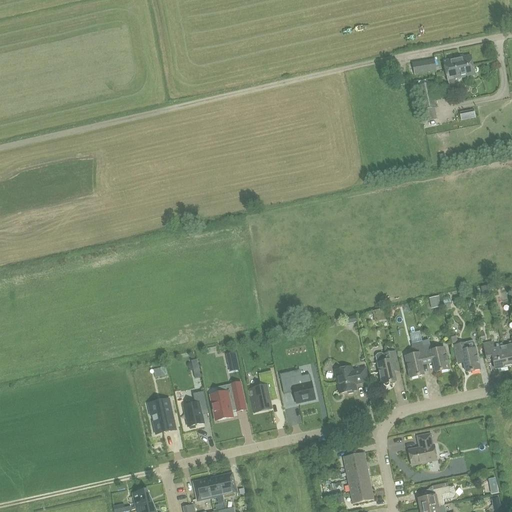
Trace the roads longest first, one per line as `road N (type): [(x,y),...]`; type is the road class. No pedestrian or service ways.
road 1 (track): [(511,34),(0,147)]
road 2 (residential): [(170,470),(318,433),(382,433)]
road 3 (residential): [(382,433),(404,410),(511,386)]
